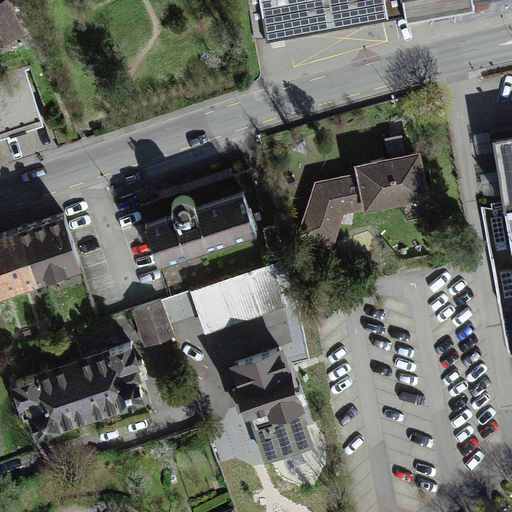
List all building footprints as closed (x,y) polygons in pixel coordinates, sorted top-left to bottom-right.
[(0,0),(0,34),(16,27),(3,0),(0,0)] [(260,0),(264,23),(400,0),(260,0)] [(0,127),(34,117),(23,81),(0,87),(0,127)] [(511,125),(492,129),(503,191),(479,196),(489,253),(511,379),(511,125)] [(490,131),(471,134),(480,193),(499,190),(490,131)] [(351,168),(353,178),(321,185),(304,233),(327,240),(338,209),(359,204),(361,213),(424,199),(413,154),(351,168)] [(268,229),(248,168),(135,205),(156,267),(268,229)] [(79,263),(64,212),(12,227),(27,278),(79,263)] [(12,227),(0,230),(0,286),(27,278),(12,227)] [(167,341),(155,301),(132,308),(144,347),(167,341)] [(147,395),(129,341),(30,375),(49,429),(78,419),(124,403),(147,395)] [(306,448),(277,356),(233,369),(262,461),(306,448)]
